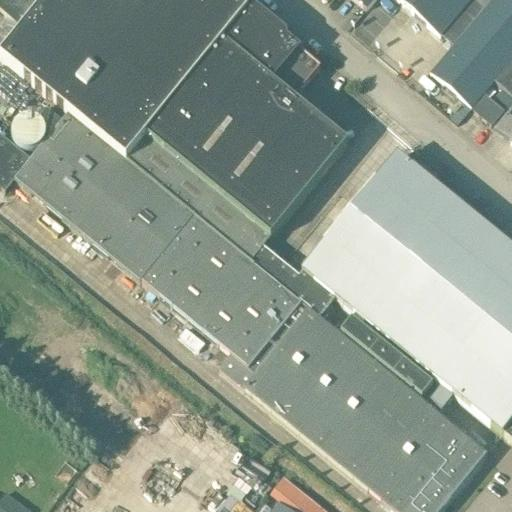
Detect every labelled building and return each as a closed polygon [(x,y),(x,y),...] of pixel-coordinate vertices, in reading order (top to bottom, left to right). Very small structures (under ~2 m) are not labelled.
[(0,62),(0,66),(26,88),(97,0),(0,0),(0,19),(20,37),(0,62)] [(145,143),(270,245),(347,150),(292,106),(319,74),(285,46),(286,40),(255,14),(250,15),(248,18),(225,0),(97,0),(26,88),(67,121),(125,168),(145,143)] [(348,0),(366,15),(378,0),(348,0)] [(391,0),(439,41),(474,0),(391,0)] [(455,49),(429,79),(470,113),(493,86),(502,94),(491,106),(507,119),(494,133),(511,148),(511,0),(474,0),(442,38),(455,49)] [(473,116),(490,132),(504,117),(486,101),(473,116)] [(218,375),(243,393),(307,314),(250,270),(263,253),(270,245),(145,143),(125,168),(67,121),(62,127),(45,112),(35,124),(36,125),(38,126),(39,127),(40,128),(41,129),(42,130),(43,132),(43,133),(51,139),(30,165),(1,141),(0,141),(0,194),(4,197),(14,186),(140,288),(229,361),(218,375)] [(301,278),(302,279),(314,289),(334,305),(440,392),(453,402),(502,441),(511,448),(511,256),(396,161),(301,278)] [(437,421),(453,402),(440,392),(424,411),(331,335),(339,326),(326,317),(334,305),(314,289),(302,279),(299,282),(263,253),(250,270),(307,314),(243,393),(388,511),(443,511),(483,464),(486,459),(448,430),(437,421)] [(320,511),(285,483),(272,500),(279,506),(286,511),(320,511)] [(0,511),(27,511),(7,496),(0,503),(0,511)] [(246,511),(237,502),(225,511),(246,511)]
